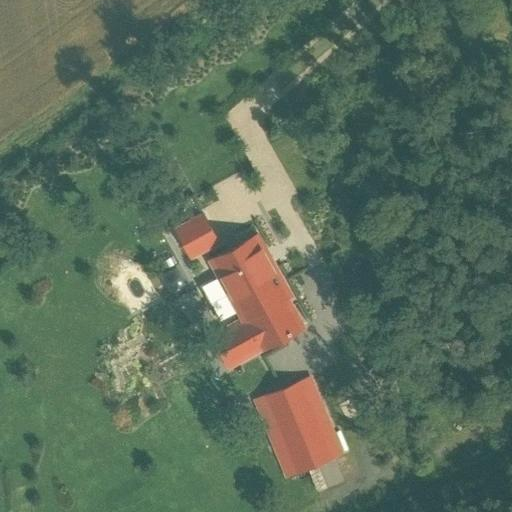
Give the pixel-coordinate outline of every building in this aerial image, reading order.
[(177,234),(189,257),(221,241),(206,211),(173,226),(177,234)] [(242,320),(290,294),(257,234),(208,259),(217,275),(201,284),(219,316),(235,308),(242,320)] [(290,294),(242,320),(213,336),(230,366),(302,326),(287,298),(291,295),(290,294)] [(365,362),(337,374),(345,394),(374,383),(365,362)] [(309,378),(298,382),(299,383),(256,401),(288,476),(341,454),(309,378)]
